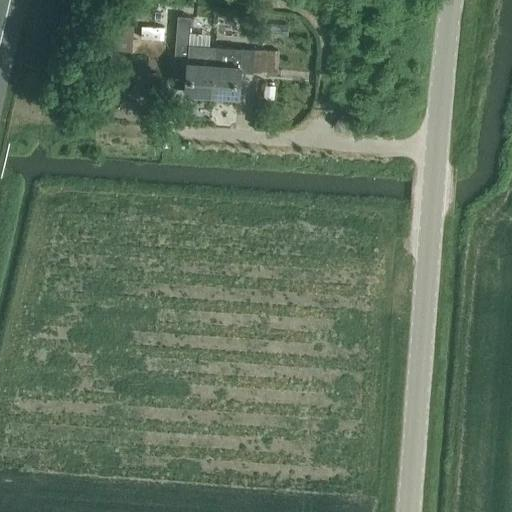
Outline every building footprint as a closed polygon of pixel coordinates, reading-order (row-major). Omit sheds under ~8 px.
[(127,4),(126,18),(140,19),(141,5),(127,4)] [(176,44),(175,52),(172,91),(211,94),(214,64),(215,47),(209,46),(210,34),(189,33),(191,17),(178,16),(176,44)] [(118,25),(117,50),(133,51),(134,26),(118,25)] [(142,27),(142,39),(164,40),(164,28),(142,27)] [(214,64),(211,94),(239,96),(241,73),(277,75),(279,51),(242,48),(216,46),(215,47),(214,64)] [(265,86),(264,98),(274,99),(275,87),(265,86)]
